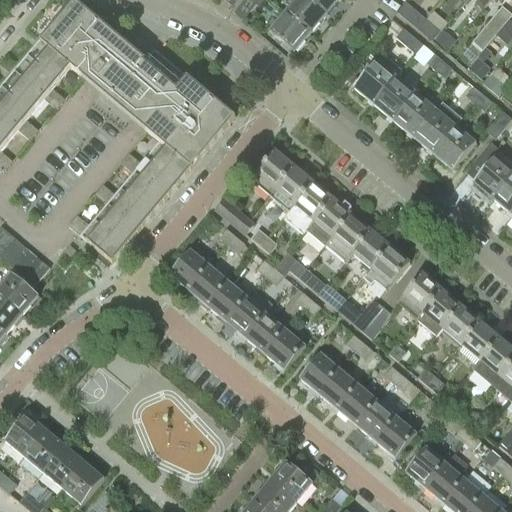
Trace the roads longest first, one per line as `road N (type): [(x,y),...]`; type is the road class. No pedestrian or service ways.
road 1 (residential): [(401,511),(129,287)]
road 2 (residential): [(511,276),(293,92)]
road 3 (residential): [(129,287),(293,92)]
road 4 (residential): [(0,404),(53,344),(129,287)]
road 5 (residential): [(293,92),(217,23),(159,0)]
road 6 (residential): [(293,92),(377,0)]
